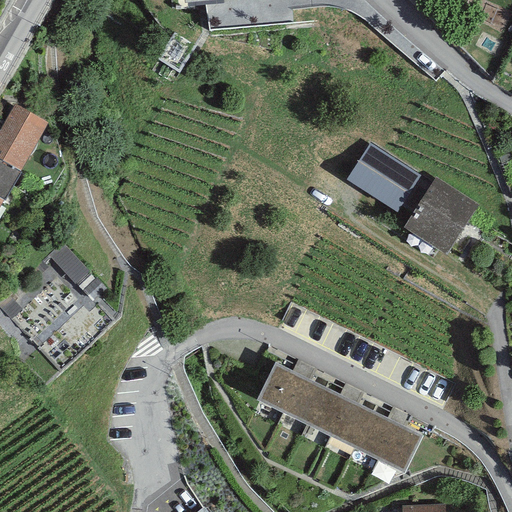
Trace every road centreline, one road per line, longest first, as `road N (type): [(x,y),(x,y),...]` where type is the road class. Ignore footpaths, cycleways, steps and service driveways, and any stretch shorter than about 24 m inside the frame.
road 1 (residential): [(511,502),(483,451),(451,425),(274,336),(235,328),(202,334),(164,356),(151,389),(139,478)]
road 2 (residential): [(388,0),(478,85),(511,106)]
